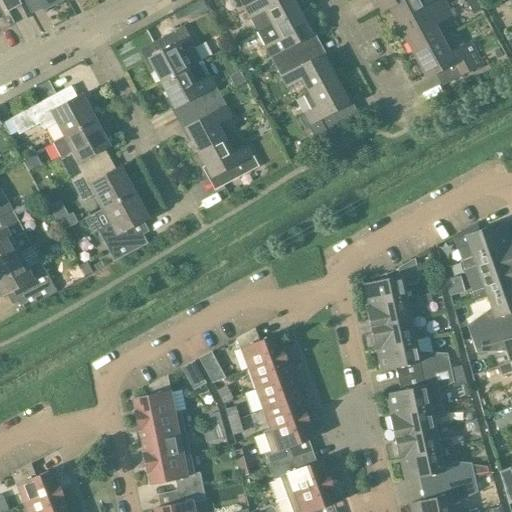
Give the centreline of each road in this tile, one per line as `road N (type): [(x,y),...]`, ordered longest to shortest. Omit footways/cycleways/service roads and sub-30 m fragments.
road 1 (residential): [(111,416),(109,388),(126,363),(247,296),(281,301),(342,283)]
road 2 (residential): [(393,511),(342,283)]
road 3 (residential): [(342,283),(349,259),(490,182),(511,182)]
road 4 (residential): [(177,209),(92,27)]
road 5 (residential): [(412,125),(403,106),(372,83),(329,0)]
